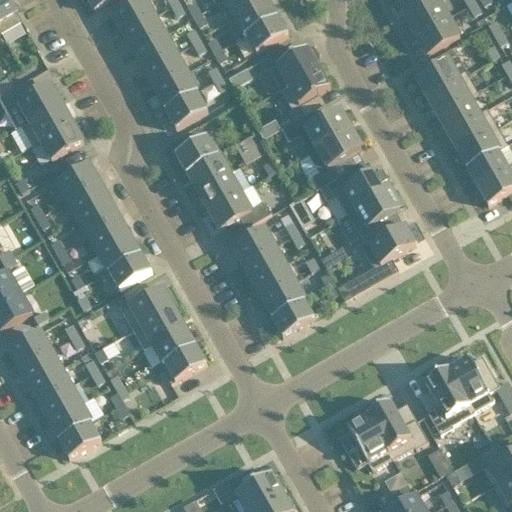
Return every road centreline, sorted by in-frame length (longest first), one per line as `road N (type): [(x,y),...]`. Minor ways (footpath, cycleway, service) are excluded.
road 1 (residential): [(267,406),(129,175),(126,123),(55,0)]
road 2 (residential): [(333,0),(336,51),(479,284)]
road 3 (residential): [(479,284),(267,406)]
road 4 (residential): [(267,406),(82,511)]
